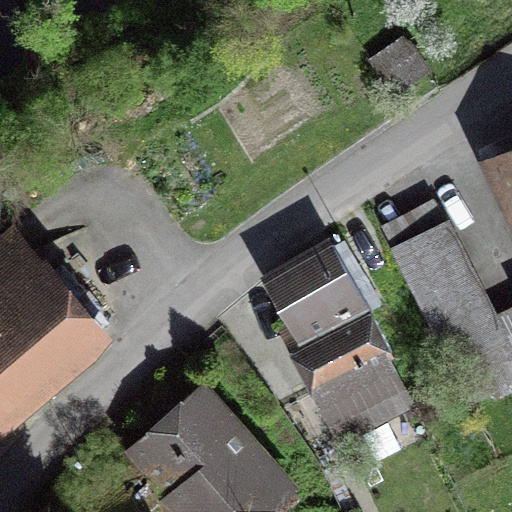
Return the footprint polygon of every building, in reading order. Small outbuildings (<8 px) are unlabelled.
[(511,160),(485,172),(511,231),(511,160)] [(436,206),(381,235),(468,404),(511,381),(511,316),(497,324),(436,206)] [(0,424),(96,345),(12,245),(0,255),(0,424)] [(280,324),(341,438),(411,402),(385,351),(390,349),(333,246),(276,278),(296,316),(280,324)] [(103,511),(249,511),(284,482),(203,390),(85,490),(89,496),(103,511)] [(85,490),(69,473),(48,492),(66,511),(103,511),(89,496),(85,490)]
